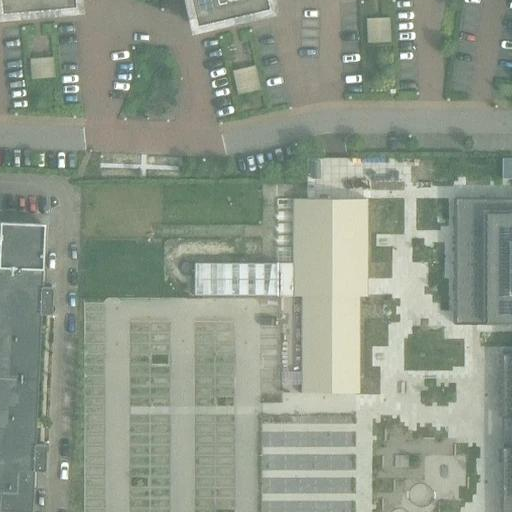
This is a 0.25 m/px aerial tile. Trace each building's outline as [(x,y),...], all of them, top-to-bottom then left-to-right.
[(0,0),(0,8),(74,2),(73,0),(187,0),(193,21),(267,4),(266,0),(0,0)] [(511,197),(453,198),(453,325),(511,325),(511,197)] [(306,199),(293,199),(293,264),(293,297),(301,297),(301,393),(358,393),(358,297),(366,297),(366,200),(306,200),(306,199)] [(0,511),(30,511),(32,471),(43,472),(44,445),(33,445),(39,314),(50,315),(51,288),(40,288),(43,225),(0,222),(0,511)] [(277,264),(277,263),(194,263),(194,296),(277,297),(277,296),(277,264)] [(511,511),(511,353),(500,354),(500,418),(511,418),(511,447),(500,447),(499,511),(511,511)]
